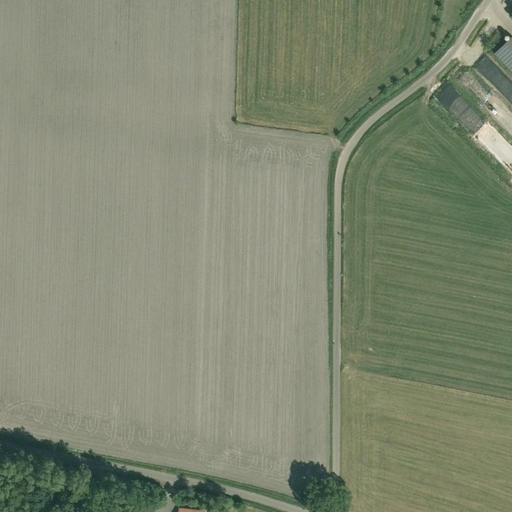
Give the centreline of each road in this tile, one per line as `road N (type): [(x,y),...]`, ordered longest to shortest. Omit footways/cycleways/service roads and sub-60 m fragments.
road 1 (unclassified): [(334,511),(342,156),(370,119),(446,61),(488,0)]
road 2 (unclassified): [(301,511),(0,445)]
